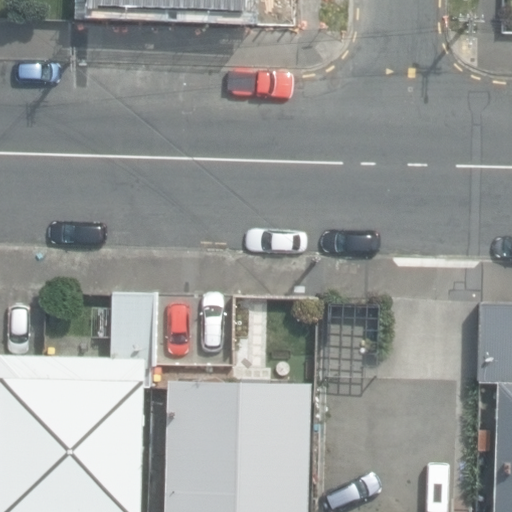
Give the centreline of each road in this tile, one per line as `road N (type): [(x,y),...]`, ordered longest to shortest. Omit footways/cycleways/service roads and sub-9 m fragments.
road 1 (tertiary): [(0,153),(395,163)]
road 2 (residential): [(395,163),(401,0)]
